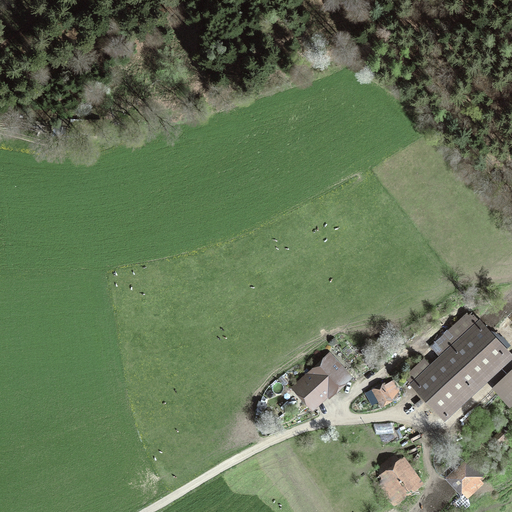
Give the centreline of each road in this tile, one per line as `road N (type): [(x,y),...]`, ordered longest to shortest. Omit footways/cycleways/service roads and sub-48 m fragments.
road 1 (track): [(399,414),(328,421),(279,437),(146,511)]
road 2 (track): [(511,356),(446,422),(399,414),(424,439),(431,494)]
road 3 (track): [(328,421),(353,390),(448,315),(511,296)]
